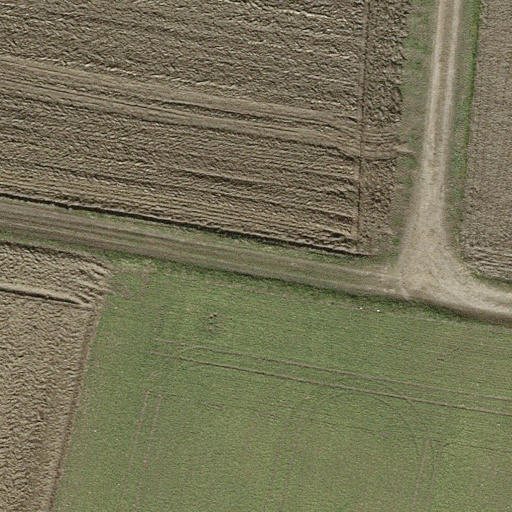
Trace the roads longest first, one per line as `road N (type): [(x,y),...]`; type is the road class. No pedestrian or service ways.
road 1 (track): [(428,287),(0,212)]
road 2 (track): [(452,0),(428,287),(511,301)]
